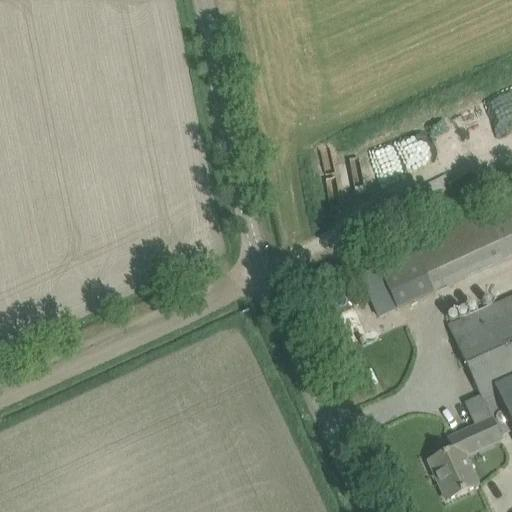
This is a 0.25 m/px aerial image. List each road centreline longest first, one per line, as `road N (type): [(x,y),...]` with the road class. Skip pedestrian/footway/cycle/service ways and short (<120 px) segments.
road 1 (unclassified): [(369,511),(259,262),(205,0)]
road 2 (track): [(0,397),(267,278)]
road 3 (track): [(511,277),(425,316),(450,379),(338,436)]
